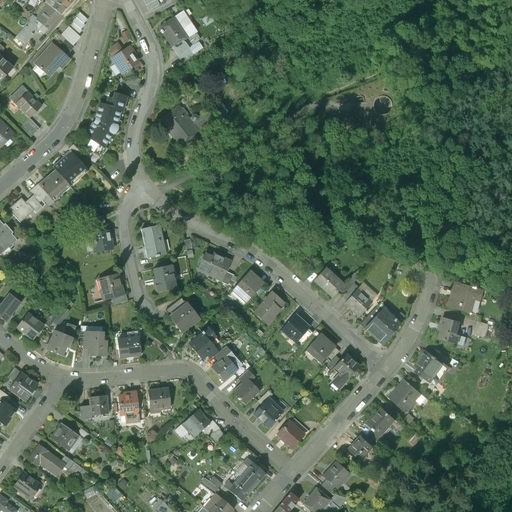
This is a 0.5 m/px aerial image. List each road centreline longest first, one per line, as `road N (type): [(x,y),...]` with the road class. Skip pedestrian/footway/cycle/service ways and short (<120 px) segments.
road 1 (track): [(511,253),(491,232),(408,203),(243,208),(213,205),(175,185)]
road 2 (residential): [(387,366),(284,281),(153,196)]
road 3 (residential): [(294,474),(194,376),(61,376)]
road 4 (residential): [(104,0),(68,120),(0,188)]
road 5 (residential): [(140,177),(136,126),(153,75),(138,20)]
road 6 (residential): [(294,474),(387,366)]
road 7 (residential): [(139,300),(125,217),(140,177)]
